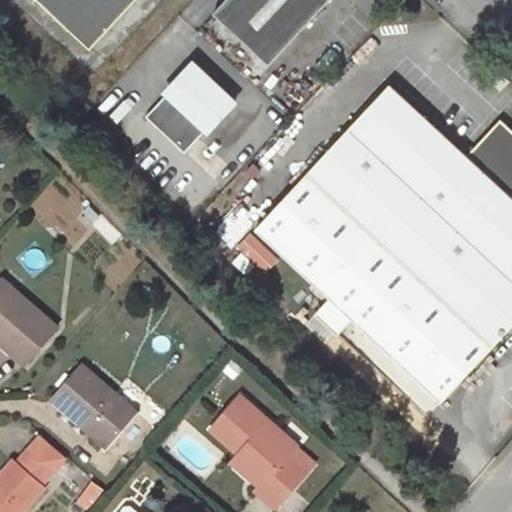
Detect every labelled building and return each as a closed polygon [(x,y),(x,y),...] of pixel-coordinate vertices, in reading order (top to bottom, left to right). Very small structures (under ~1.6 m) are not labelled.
[(135,0),(38,0),(91,49),(135,0)] [(329,0),(224,0),(212,13),(269,66),(329,0)] [(167,93),(145,117),(185,153),(207,130),(208,131),(235,102),(193,63),(166,92),(167,93)] [(511,129),(500,119),(467,155),(390,84),(307,172),(494,345),(511,326),(511,129)] [(99,215),(89,205),(82,212),(92,222),(99,215)] [(120,236),(100,217),(92,224),(111,244),(120,236)] [(57,326),(2,279),(0,281),(0,333),(16,347),(11,353),(24,364),(57,326)] [(16,347),(0,333),(0,343),(11,353),(16,347)] [(107,448),(137,413),(79,364),(49,398),(107,448)] [(289,453),(296,445),(240,396),(211,430),(239,454),(267,478),(260,486),(256,490),(276,507),(308,469),(289,453)] [(296,445),(289,453),(308,469),(315,462),(296,445)] [(57,450),(50,458),(58,465),(65,457),(57,450)] [(0,474),(0,511),(23,511),(44,489),(41,485),(52,473),(27,451),(16,463),(13,460),(0,474)] [(267,478),(239,454),(232,462),(260,486),(267,478)] [(78,501),(89,508),(103,490),(93,482),(78,501)]
